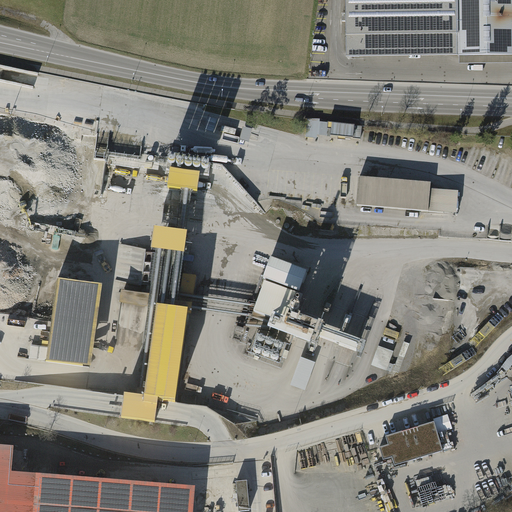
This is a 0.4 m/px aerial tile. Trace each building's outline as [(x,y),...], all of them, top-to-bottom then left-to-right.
[(511,0),(345,0),(346,57),(460,55),(460,63),(511,62),(511,0)] [(323,122),(305,122),(305,130),(322,130),(323,125),(323,122)] [(358,128),(323,125),(322,130),(322,131),(334,132),(333,138),(357,140),(358,128)] [(211,166),(177,162),(175,178),(202,181),(209,182),(211,166)] [(175,178),(171,177),(169,196),(199,200),(202,181),(175,178)] [(433,187),(361,181),(359,209),(458,216),(459,195),(433,193),(433,187)] [(158,314),(147,401),(168,403),(182,303),(170,301),(178,242),(153,239),(146,298),(122,295),(120,309),(158,314)] [(360,354),(364,345),(353,341),(334,335),(307,325),(291,319),(305,283),(308,275),(273,262),(265,285),(266,285),(255,316),(274,323),(268,340),(287,347),(298,351),(312,356),(318,339),(331,344),(350,351),(360,354)] [(58,285),(47,364),(92,370),(103,292),(58,285)] [(280,366),(287,347),(268,340),(260,337),(253,356),(280,366)] [(393,353),(381,349),(377,360),(390,364),(393,353)] [(315,366),(303,362),(295,385),(307,389),(315,366)] [(384,376),(373,372),(371,378),(382,382),(384,376)] [(444,452),(435,423),(387,436),(390,446),(382,449),(385,460),(394,457),(397,465),(444,452)] [(0,511),(33,511),(36,480),(13,479),(15,451),(0,449),(0,511)] [(33,511),(196,511),(198,492),(36,480),(33,511)] [(247,482),(237,483),(239,511),(250,511),(247,482)]
